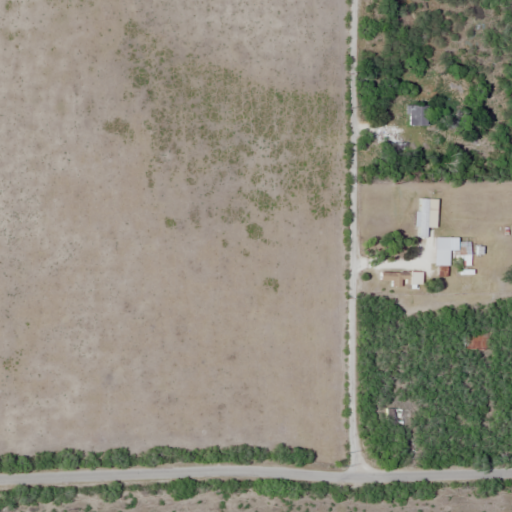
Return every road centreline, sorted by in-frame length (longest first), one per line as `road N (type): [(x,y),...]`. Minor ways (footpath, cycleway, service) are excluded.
road 1 (residential): [(0,478),(511,471)]
road 2 (residential): [(353,478),(356,0)]
